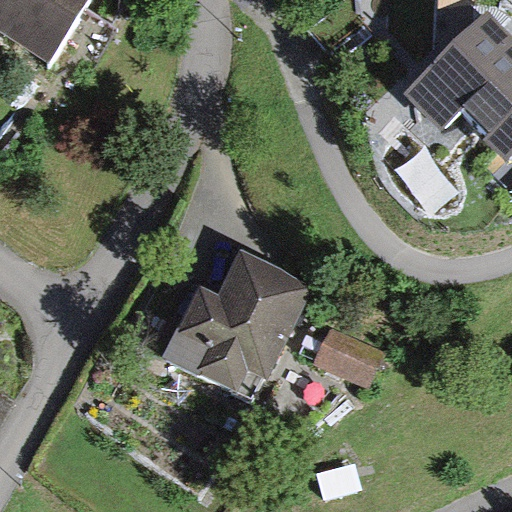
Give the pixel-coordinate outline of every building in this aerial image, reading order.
[(0,0),(0,29),(49,62),(90,0),(0,0)] [(386,0),(358,0),(310,43),(338,74),(402,16),(386,0)] [(511,149),(511,41),(487,16),(411,91),(442,123),(462,104),(509,152),(511,149)] [(232,425),(300,299),(241,268),(210,326),(193,317),(157,384),(232,425)] [(324,368),(371,389),(383,361),(337,340),(324,368)]
